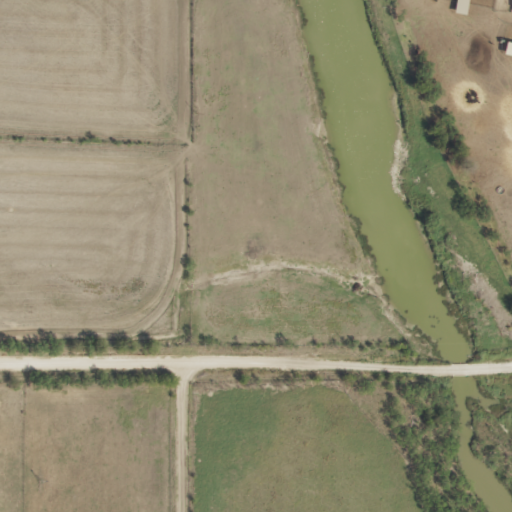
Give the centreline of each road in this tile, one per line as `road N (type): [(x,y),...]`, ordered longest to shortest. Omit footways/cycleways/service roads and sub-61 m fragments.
road 1 (residential): [(185,368),(426,374)]
road 2 (residential): [(185,368),(0,366)]
road 3 (residential): [(182,511),(185,368)]
